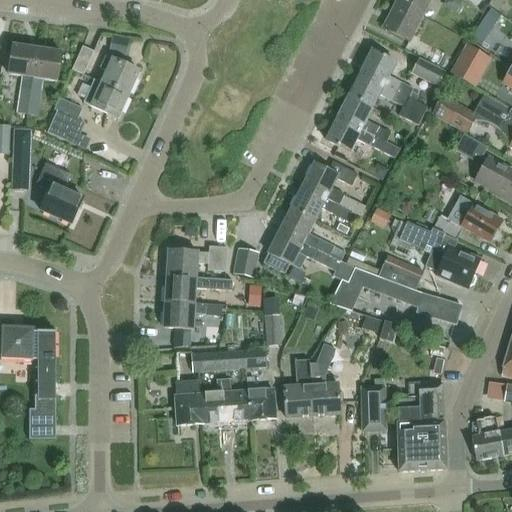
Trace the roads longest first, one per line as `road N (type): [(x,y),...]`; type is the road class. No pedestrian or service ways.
road 1 (residential): [(133,209),(246,197),(348,0)]
road 2 (unclassified): [(174,511),(456,490)]
road 3 (residential): [(100,509),(91,288)]
road 4 (residential): [(456,490),(458,415),(511,298)]
road 5 (residential): [(133,209),(195,75),(197,34)]
road 6 (residential): [(197,34),(139,14),(45,0)]
